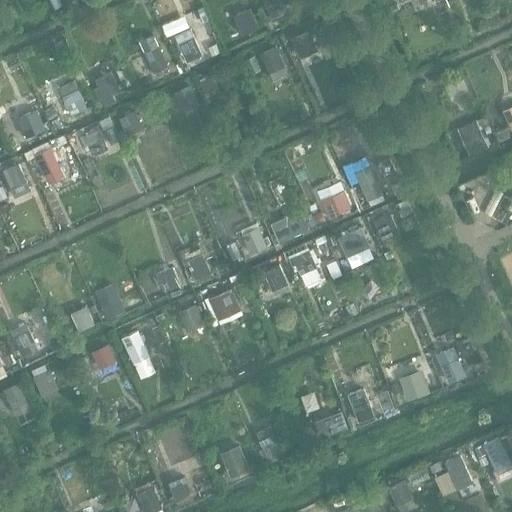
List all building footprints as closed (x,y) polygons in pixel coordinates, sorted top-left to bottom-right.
[(282,0),(266,0),(276,17),(288,10),(282,0)] [(245,33),(262,27),(254,7),(237,13),(245,33)] [(187,27),(191,35),(179,40),(189,62),(206,55),(187,14),(164,24),(169,35),(187,27)] [(306,31),(291,41),(303,59),(318,49),(306,31)] [(273,78),(291,71),(280,44),(262,51),(273,78)] [(158,49),(143,54),(149,71),(164,66),(158,49)] [(92,81),(101,100),(122,89),(113,71),(92,81)] [(73,82),(57,90),(67,111),(84,103),(73,82)] [(190,89),(176,95),(182,112),(197,106),(190,89)] [(511,107),(499,112),(505,129),(511,126),(511,107)] [(129,133),(146,126),(138,109),(122,116),(129,133)] [(477,126),(462,131),(468,148),(483,143),(477,126)] [(100,131),(85,137),(91,154),(106,148),(100,131)] [(37,149),(46,171),(62,164),(52,142),(37,149)] [(26,183),(17,165),(0,173),(0,176),(8,192),(26,183)] [(511,169),(501,175),(506,185),(511,182),(511,169)] [(375,179),(360,185),(366,202),(381,197),(375,179)] [(347,188),(323,198),(330,217),(355,207),(347,188)] [(292,210),(278,216),(284,233),(299,227),(292,210)] [(391,218),(377,223),(383,240),(398,235),(391,218)] [(252,253),(269,247),(261,221),(243,227),(252,253)] [(349,254),(373,244),(365,224),(341,234),(349,254)] [(331,243),(316,248),(322,265),(337,260),(331,243)] [(274,290),(291,282),(282,263),(266,270),(274,290)] [(168,267),(153,272),(160,290),(175,284),(168,267)] [(221,296),(206,301),(213,318),(228,313),(221,296)] [(190,329),(207,321),(198,301),(181,309),(190,329)] [(80,305),(65,311),(71,328),(86,323),(80,305)] [(135,331),(120,337),(126,354),(141,348),(135,331)] [(457,358),(442,364),(448,381),(463,375),(457,358)] [(401,375),(408,399),(432,392),(425,368),(401,375)] [(43,372),(28,377),(35,394),(50,389),(43,372)] [(16,413),(33,408),(24,380),(7,385),(16,413)] [(366,394),(352,399),(358,416),(373,411),(366,394)] [(269,439),(254,445),(261,462),(276,456),(269,439)] [(493,440),(478,446),(485,463),(500,457),(493,440)] [(244,442),(222,449),(232,481),(254,473),(244,442)] [(460,484),(466,498),(481,491),(462,451),(446,459),(457,484),(460,484)] [(185,476),(170,481),(176,498),(191,493),(185,476)] [(404,476),(389,481),(395,498),(410,493),(404,476)] [(156,484),(138,491),(146,511),(154,511),(165,507),(156,484)] [(366,511),(378,511),(385,509),(377,492),(360,499),(366,511)]
